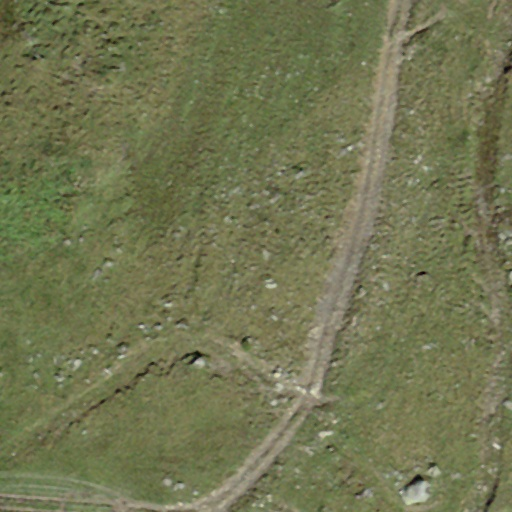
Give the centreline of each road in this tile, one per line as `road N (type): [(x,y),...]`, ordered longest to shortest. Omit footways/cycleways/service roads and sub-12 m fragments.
road 1 (track): [(168,511),(232,489),(295,415),(372,149),(397,0)]
road 2 (track): [(0,504),(123,511)]
